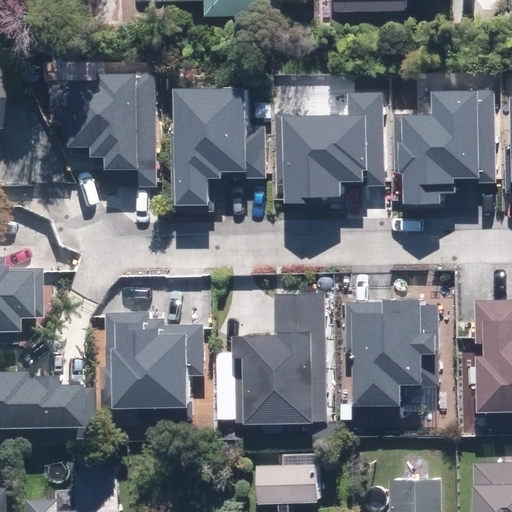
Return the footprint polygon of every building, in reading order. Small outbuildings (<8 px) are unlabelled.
[(214,0),(215,12),(288,11),(287,0),(214,0)] [(341,0),(342,6),(333,7),(334,20),(406,17),(406,5),(414,4),(413,0),(341,0)] [(452,1),(452,20),(497,20),(497,1),(452,1)] [(97,87),(59,86),(59,91),(48,91),(47,114),(56,115),(56,126),(61,126),(60,152),(90,153),(90,163),(102,163),(101,192),(149,193),(153,74),(137,73),(137,79),(98,78),(97,87)] [(244,96),(172,93),(168,211),(208,212),(209,191),(226,192),(227,178),(263,179),(265,130),(243,129),(244,96)] [(423,120),(389,119),(388,181),(399,181),(398,212),(429,212),(429,204),(452,205),(453,184),(489,184),(492,95),(423,94),(423,120)] [(343,115),(273,115),(274,184),(283,184),(284,211),(376,210),(375,96),(343,96),(343,115)] [(29,270),(0,270),(0,331),(2,331),(32,330),(29,270)] [(266,296),(266,341),(231,341),(232,427),(321,427),(321,296),(266,296)] [(511,303),(466,303),(465,415),(511,415),(511,303)] [(433,305),(351,305),(351,423),(398,423),(397,387),(434,387),(433,305)] [(112,368),(114,409),(185,407),(184,378),(203,377),(201,325),(165,326),(164,319),(147,320),(147,312),(104,313),(105,368),(112,368)] [(57,367),(0,366),(0,433),(97,434),(97,382),(57,382),(57,367)] [(256,468),(257,504),(316,501),(314,465),(256,468)] [(511,511),(511,466),(475,466),(474,511),(511,511)] [(27,500),(27,511),(115,511),(115,471),(73,472),(74,500),(27,500)] [(440,511),(439,481),(391,483),(392,511),(440,511)]
